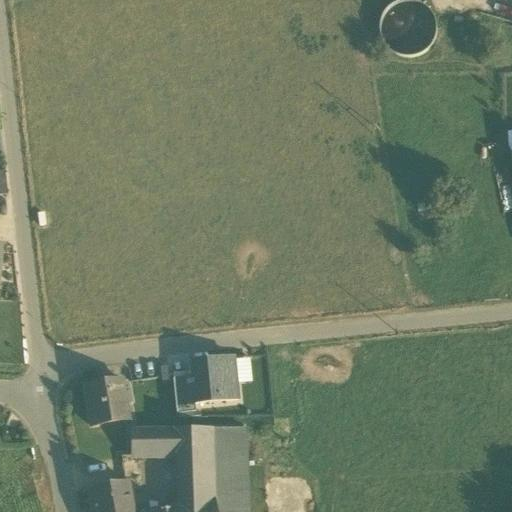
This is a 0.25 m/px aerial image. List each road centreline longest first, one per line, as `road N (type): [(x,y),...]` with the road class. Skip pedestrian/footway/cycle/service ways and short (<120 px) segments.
road 1 (residential): [(42,383),(87,354),(511,310)]
road 2 (residential): [(42,383),(0,20)]
road 3 (residential): [(42,383),(68,511)]
